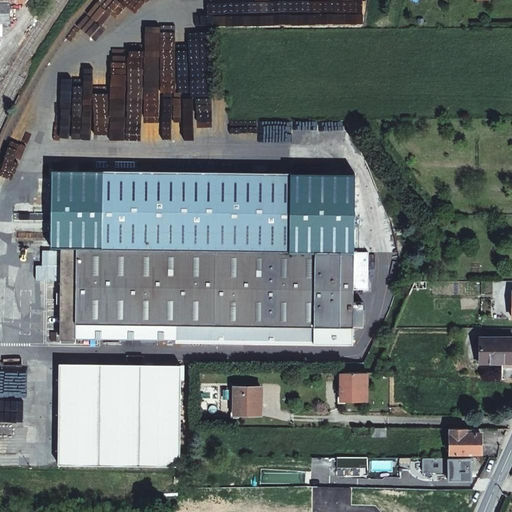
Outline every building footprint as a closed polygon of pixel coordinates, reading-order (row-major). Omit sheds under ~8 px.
[(27,0),(0,0),(0,24),(11,24),(11,3),(25,3),(27,0)] [(294,245),(293,191),(293,174),(88,174),(88,196),(87,251),(48,251),(47,327),(47,341),(163,342),(163,344),(365,345),(365,329),(365,304),(355,304),(354,291),(369,290),(369,252),(312,252),(311,245),(294,245)] [(314,225),(314,213),(297,213),(297,225),(314,225)] [(511,367),(511,338),(478,339),(478,363),(500,363),(500,368),(511,367)] [(47,365),(46,467),(168,468),(168,366),(47,365)] [(366,373),(340,373),(340,401),(367,401),(366,373)] [(260,416),(260,389),(234,389),(234,416),(260,416)] [(386,428),(372,428),(372,437),(386,437),(386,428)] [(480,452),(480,432),(467,432),(466,428),(450,428),(450,453),(480,452)] [(471,458),(448,458),(448,479),(471,479),(471,458)]
